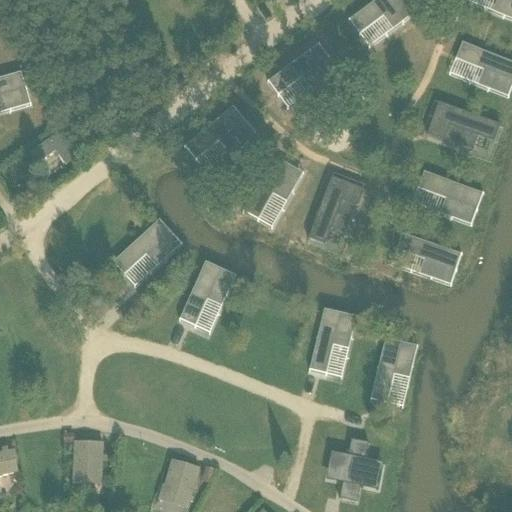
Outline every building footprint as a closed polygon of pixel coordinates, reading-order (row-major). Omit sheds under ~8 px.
[(385,18),(409,0),(379,0),(349,23),(359,38),(385,18)] [(304,79),(329,60),(318,46),(267,84),(278,99),(304,79)] [(511,65),(462,46),(456,62),(485,74),(511,85),(511,65)] [(0,99),(27,92),(22,75),(0,81),(0,99)] [(449,130),(494,147),(500,130),(439,107),(427,139),(444,145),(449,130)] [(220,144),(244,123),(233,110),(184,150),(195,164),(220,144)] [(58,135),(32,151),(47,177),(74,161),(58,135)] [(274,196),(289,168),(274,160),(243,216),(258,224),(274,196)] [(424,175),(418,192),(448,203),(478,214),(484,197),(424,175)] [(358,209),(364,192),(332,180),(309,241),(326,248),(343,204),(358,209)] [(148,257),(167,240),(172,236),(160,223),(155,226),(113,266),(125,279),(148,257)] [(402,237),(396,254),(457,275),(462,258),(402,237)] [(209,301),(219,279),(222,272),(206,265),(203,271),(180,323),(196,330),(209,301)] [(335,347),(342,317),(342,316),(325,311),(324,313),(310,374),(327,378),(335,347)] [(396,376),(403,345),(386,341),(371,403),(388,407),(396,376)] [(72,443),(72,486),(102,486),(103,444),(72,443)] [(328,474),(345,477),(340,502),(357,506),(360,490),(362,490),(367,464),(365,463),(369,447),(351,444),(348,460),(332,456),(328,474)] [(0,478),(18,474),(13,450),(0,453),(0,478)] [(157,500),(188,510),(200,470),(170,460),(157,500)] [(245,511),(249,509),(224,488),(204,511),(245,511)] [(158,502),(156,509),(163,511),(185,511),(186,511),(158,502)]
